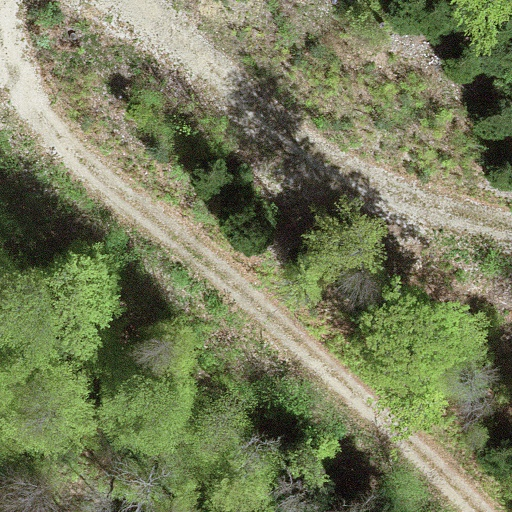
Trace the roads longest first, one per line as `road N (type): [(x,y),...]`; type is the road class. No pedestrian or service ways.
road 1 (track): [(0,72),(29,132),(454,511)]
road 2 (track): [(511,241),(359,188),(100,0)]
